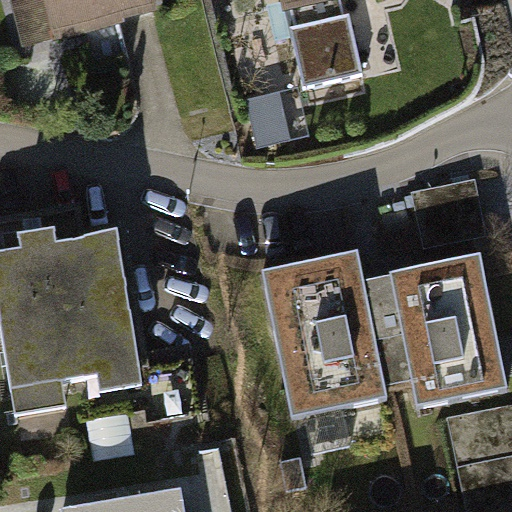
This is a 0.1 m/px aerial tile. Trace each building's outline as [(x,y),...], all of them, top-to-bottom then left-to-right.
[(9,0),(21,48),(157,14),(153,0),(9,0)] [(275,0),(279,16),(352,0),(275,0)] [(475,181),(411,193),(422,250),(486,238),(475,181)] [(17,249),(0,251),(0,344),(12,418),(63,410),(58,384),(94,379),(97,394),(140,387),(116,233),(55,243),(53,230),(15,236),(17,249)] [(385,388),(396,386),(375,280),(363,283),(356,252),(258,271),(289,422),(388,402),(385,388)] [(481,259),(375,280),(396,386),(408,383),(414,409),(507,390),(481,259)] [(511,511),(511,405),(449,418),(467,511),(511,511)] [(182,511),(179,491),(58,510),(58,511),(182,511)]
